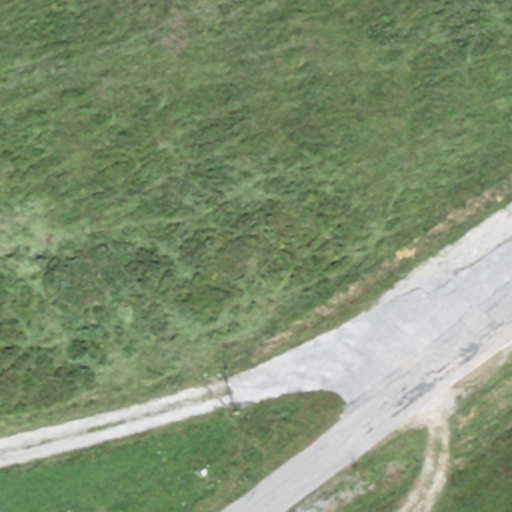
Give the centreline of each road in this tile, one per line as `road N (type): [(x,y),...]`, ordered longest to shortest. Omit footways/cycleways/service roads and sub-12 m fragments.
road 1 (track): [(481,338),(433,323),(377,349),(0,454)]
road 2 (unclassified): [(511,316),(246,511)]
road 3 (track): [(413,511),(439,459),(439,423),(421,381)]
